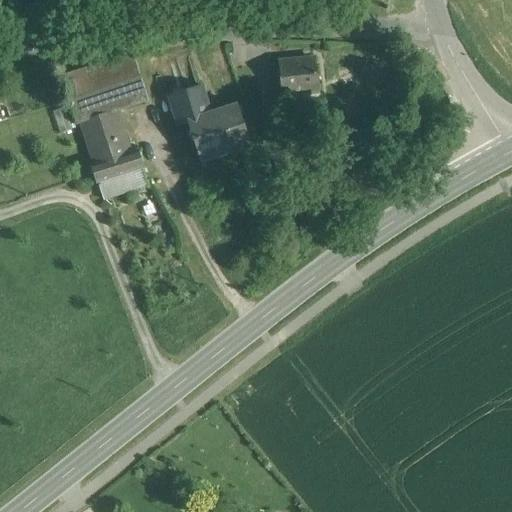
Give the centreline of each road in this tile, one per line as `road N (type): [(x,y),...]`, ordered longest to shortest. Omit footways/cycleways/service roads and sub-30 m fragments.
road 1 (tertiary): [(22,511),(348,252),(511,151)]
road 2 (unclassified): [(0,50),(276,26),(439,27)]
road 3 (unclassified): [(511,139),(439,27)]
